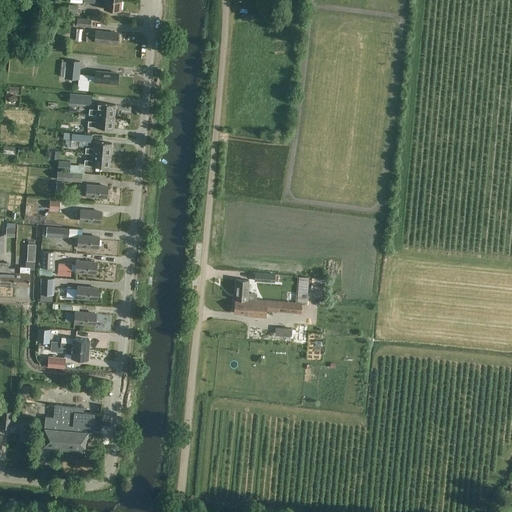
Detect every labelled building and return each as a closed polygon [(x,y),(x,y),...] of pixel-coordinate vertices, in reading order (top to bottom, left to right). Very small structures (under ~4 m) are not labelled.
[(121,1),(111,0),(97,0),(97,4),(101,4),(104,4),(104,9),(120,11),(121,1)] [(91,19),(73,18),(73,26),(90,28),(91,19)] [(82,40),(117,43),(118,34),(95,32),(95,36),(88,35),(89,33),(83,33),(82,40)] [(67,60),(65,78),(78,79),(80,62),(67,60)] [(89,81),(94,82),(117,84),(118,74),(95,71),(95,76),(90,75),(89,81)] [(89,96),(70,94),(70,101),(88,102),(89,96)] [(96,115),(114,117),(115,105),(98,103),(97,110),(89,109),(88,115),(96,116),(96,115)] [(26,120),(52,128),(54,121),(28,114),(26,120)] [(113,129),(114,117),(96,115),(96,116),(96,122),(88,121),(88,127),(113,129)] [(88,134),(68,132),(67,140),(87,142),(88,134)] [(93,154),(110,156),(111,143),(94,142),(93,149),(85,148),(85,154),(93,154)] [(109,168),(110,156),(93,154),(92,161),(84,160),(84,165),(109,168)] [(70,162),(58,161),(58,169),(70,170),(70,162)] [(82,173),(58,171),(57,180),(81,182),(82,173)] [(107,197),(108,187),(87,185),(86,195),(107,197)] [(59,200),(50,200),(49,210),(59,210),(59,200)] [(100,222),(101,212),(80,210),(79,220),(100,222)] [(69,228),(47,226),(46,237),(68,239),(69,228)] [(15,227),(6,227),(6,236),(15,236),(15,227)] [(98,248),(99,237),(78,235),(77,246),(98,248)] [(14,273),(14,284),(29,285),(30,269),(34,269),(34,261),(35,261),(36,244),(28,244),(27,260),(26,260),(26,269),(23,269),(23,273),(14,273)] [(41,251),(40,267),(55,268),(55,260),(77,260),(78,253),(55,253),(55,251),(41,251)] [(76,261),(75,271),(96,273),(97,263),(76,261)] [(0,283),(14,284),(14,273),(14,268),(8,268),(8,263),(0,262),(0,283)] [(254,281),(274,282),(275,275),(255,273),(254,281)] [(306,312),(306,304),(308,278),(298,277),(297,304),(256,301),(248,300),(248,302),(234,301),(234,314),(248,315),(247,316),(265,318),(266,311),(300,313),(300,311),(306,312)] [(41,278),(40,294),(52,295),(53,278),(41,278)] [(257,295),(248,294),(249,281),(236,280),(234,301),(248,302),(248,300),(256,301),(257,295)] [(97,299),(98,288),(77,286),(76,297),(97,299)] [(62,303),(61,313),(72,314),(73,303),(62,303)] [(95,324),(96,314),(75,312),(74,322),(95,324)] [(35,343),(45,343),(47,329),(37,328),(35,343)] [(89,340),(73,338),(73,343),(66,342),(65,348),(88,350),(89,340)] [(65,354),(72,354),(72,358),(87,360),(88,350),(65,348),(65,354)] [(48,366),(64,368),(65,358),(49,356),(48,366)] [(53,386),(53,373),(11,373),(11,386),(53,386)] [(55,405),(54,417),(46,417),(43,445),(86,448),(87,437),(92,438),(93,427),(94,413),(83,412),(84,407),(55,405)] [(9,428),(11,412),(3,411),(1,427),(9,428)] [(30,423),(21,425),(23,432),(32,430),(30,423)]
